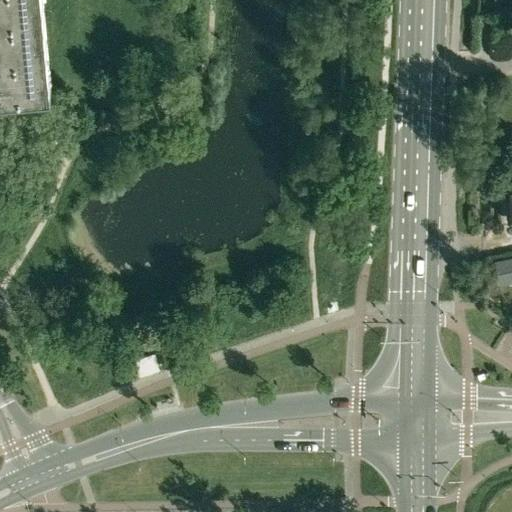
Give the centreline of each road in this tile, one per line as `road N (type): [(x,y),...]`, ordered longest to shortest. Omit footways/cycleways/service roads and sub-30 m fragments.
road 1 (secondary): [(414,397),(426,0)]
road 2 (tertiary): [(414,397),(184,420),(43,466)]
road 3 (tertiary): [(51,484),(151,448),(195,442),(414,439)]
